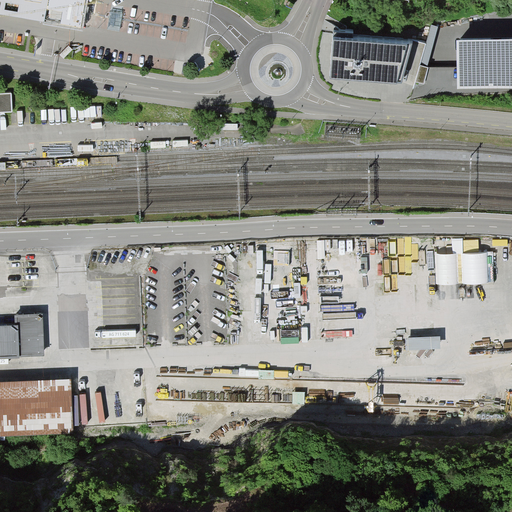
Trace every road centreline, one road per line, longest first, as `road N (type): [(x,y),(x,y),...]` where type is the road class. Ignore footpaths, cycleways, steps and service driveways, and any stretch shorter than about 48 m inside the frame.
road 1 (residential): [(511,225),(426,221),(0,242)]
road 2 (primary): [(177,91),(0,61)]
road 3 (primary): [(511,121),(336,105)]
